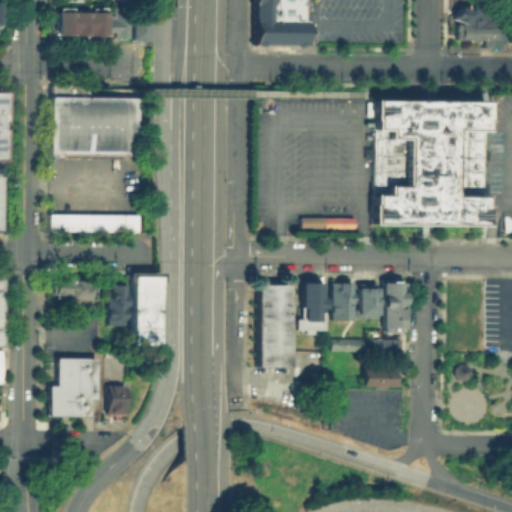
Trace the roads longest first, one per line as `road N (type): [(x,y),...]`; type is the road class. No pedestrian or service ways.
road 1 (primary): [(192,18),(190,511)]
road 2 (tertiary): [(25,0),(22,440)]
road 3 (residential): [(234,398),(235,64)]
road 4 (trunk): [(165,111),(170,352),(148,427)]
road 5 (primary): [(511,509),(273,430),(224,425)]
road 6 (residential): [(232,256),(511,259)]
road 7 (primary): [(206,276),(213,37)]
road 8 (residential): [(307,65),(511,68)]
road 9 (primary): [(206,511),(205,354)]
road 10 (residential): [(131,252),(0,251)]
road 11 (residential): [(121,63),(0,62)]
